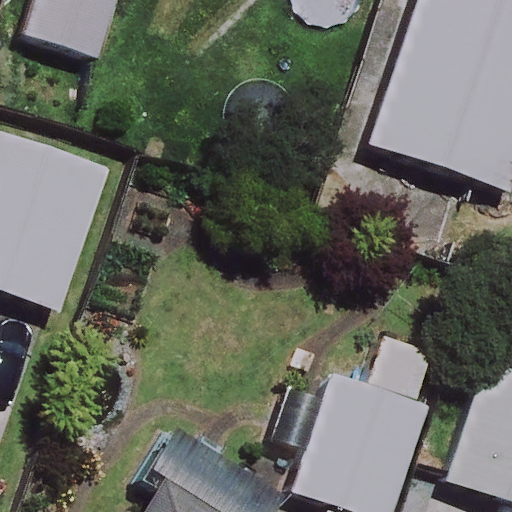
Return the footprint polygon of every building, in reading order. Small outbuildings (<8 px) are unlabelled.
[(103,0),(22,0),(9,44),(82,67),(103,0)] [(511,148),(511,16),(464,0),(414,0),(360,157),(493,203),(511,148)] [(95,173),(0,142),(0,302),(48,318),(95,173)] [(511,511),(511,304),(497,299),(434,490),(502,511),(511,511)] [(352,395),(301,378),(274,456),(292,463),(281,496),(327,511),(380,511),(432,366),(370,344),(352,395)] [(260,511),(281,477),(167,413),(112,511),(260,511)]
